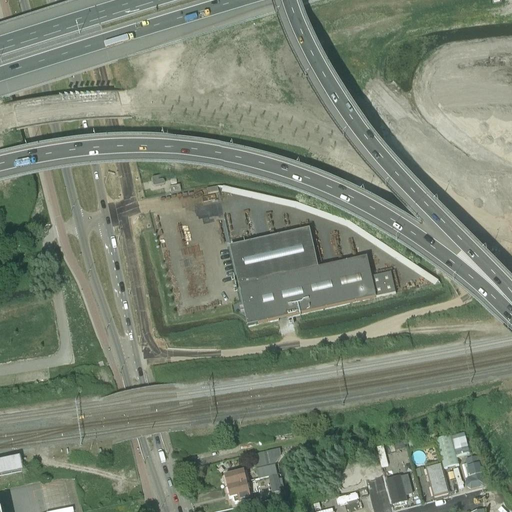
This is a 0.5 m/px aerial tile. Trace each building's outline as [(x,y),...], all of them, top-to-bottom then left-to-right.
[(161,176),(152,178),(152,179),(151,179),(151,180),(151,182),(152,186),(153,187),(154,187),(163,185),(164,185),(164,184),(164,183),(163,179),(163,178),(163,177),(162,177),(162,176),(161,176)] [(176,187),(169,188),(170,193),(170,195),(180,193),(180,191),(179,186),(176,187)] [(395,292),(391,274),(372,278),(367,259),(318,270),(310,231),(230,248),(239,287),(242,302),(248,328),(273,322),(278,321),(287,319),(396,295),(395,292)] [(451,438),(436,442),(444,470),(459,466),(451,438)] [(270,467),(268,461),(267,452),(254,455),(259,480),(277,476),(275,466),(270,467)] [(0,480),(25,475),(22,462),(0,466),(0,480)] [(450,495),(442,464),(426,468),(434,499),(450,495)] [(225,476),(228,488),(247,483),(244,471),(225,476)] [(470,490),(486,486),(482,471),(466,476),(470,490)] [(410,475),(388,478),(392,507),(408,505),(407,495),(413,494),(410,475)] [(281,489),(278,476),(268,479),(271,492),(281,489)] [(250,494),(247,483),(228,488),(231,499),(233,498),(235,504),(251,500),(249,494),(250,494)]
